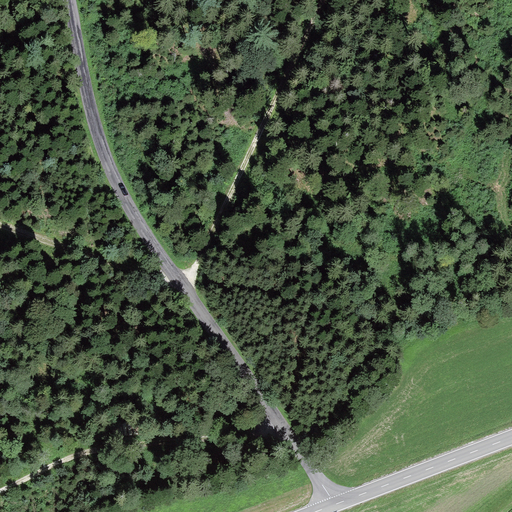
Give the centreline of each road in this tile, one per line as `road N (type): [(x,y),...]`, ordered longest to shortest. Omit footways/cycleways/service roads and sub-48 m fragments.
road 1 (tertiary): [(67,0),(92,129),(129,214),(331,505)]
road 2 (track): [(184,293),(318,0)]
road 3 (track): [(288,436),(98,449),(0,492)]
road 4 (secondary): [(331,505),(511,436)]
road 5 (track): [(0,225),(174,279)]
